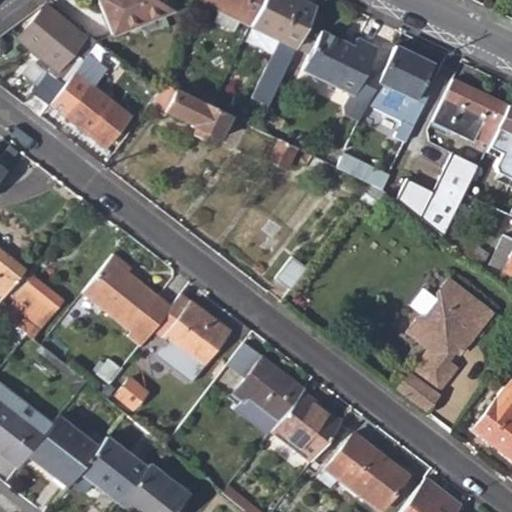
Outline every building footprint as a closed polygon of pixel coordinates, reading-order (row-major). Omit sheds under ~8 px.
[(96,0),(111,35),(172,10),(168,0),(96,0)] [(248,25),(259,0),(204,0),(203,3),(218,10),(213,22),(233,32),(238,20),(248,25)] [(295,3),(295,0),(259,0),(248,25),(282,42),(254,97),(258,99),(267,104),(310,11),(295,3)] [(295,0),(295,3),(310,11),(312,7),(296,0),(295,0)] [(86,34),(83,37),(43,5),(17,38),(56,70),(58,68),(69,77),(95,41),(86,34)] [(351,46),(340,41),(319,31),(301,70),(348,92),(338,113),(357,122),(365,104),(376,81),(378,77),(364,70),(375,48),(355,39),(354,40),(351,46)] [(340,41),(351,46),(354,40),(343,35),(340,41)] [(421,84),(431,63),(393,44),(378,77),(376,81),(365,104),(401,121),(394,136),(404,141),(429,88),(421,84)] [(51,76),(63,85),(69,77),(58,68),(56,70),(51,76)] [(47,105),(63,85),(51,76),(45,71),(30,92),(47,105)] [(117,107),(128,115),(134,107),(132,105),(148,84),(136,74),(120,96),(123,99),(117,107)] [(120,96),(94,76),(88,84),(64,116),(103,146),(128,115),(117,107),(123,99),(120,96)] [(486,144),(505,105),(451,79),(430,122),(470,141),(473,136),(486,144)] [(210,106),(166,84),(163,83),(158,91),(147,105),(164,114),(166,112),(192,125),(191,126),(198,129),(208,134),(217,139),(229,115),(210,106)] [(147,105),(158,91),(148,84),(132,105),(134,107),(142,113),(147,105)] [(252,113),(261,117),(267,104),(258,99),(252,113)] [(511,108),(505,105),(486,144),(485,145),(501,152),(503,148),(511,151),(511,108)] [(195,136),(205,140),(208,134),(198,129),(195,136)] [(284,168),(295,147),(278,139),(267,160),(284,168)] [(476,164),(450,152),(431,191),(405,179),(395,200),(442,237),(448,224),(476,164)] [(381,189),(386,177),(340,156),(335,167),(369,183),(381,189)] [(511,204),(510,208),(511,209),(511,232),(505,229),(489,264),(511,274),(511,204)] [(481,268),(487,255),(448,224),(442,237),(445,239),(472,261),(481,268)] [(0,295),(3,298),(25,269),(0,249),(0,295)] [(122,268),(125,263),(112,254),(81,294),(129,332),(125,336),(138,347),(152,328),(170,306),(122,268)] [(289,290),(305,268),(290,256),(274,278),(289,290)] [(31,338),(61,300),(33,276),(16,298),(17,299),(10,308),(0,301),(0,300),(0,313),(14,324),(26,334),(31,338)] [(440,301),(427,318),(418,320),(408,333),(430,351),(420,363),(414,372),(437,391),(456,367),(449,360),(463,342),(467,345),(469,342),(491,314),(448,280),(440,291),(440,301)] [(189,383),(229,331),(180,293),(170,306),(152,328),(164,338),(152,354),(189,383)] [(0,331),(1,332),(6,324),(11,328),(14,324),(0,313),(0,331)] [(109,355),(123,366),(138,347),(125,336),(109,355)] [(300,392),(302,389),(243,343),(226,365),(243,378),(231,394),(240,400),(233,408),(266,434),(269,431),(300,392)] [(439,395),(408,370),(395,385),(426,410),(439,395)] [(131,409),(145,391),(129,378),(118,391),(109,384),(101,394),(108,400),(113,394),(131,409)] [(511,383),(508,380),(471,429),(511,460),(511,383)] [(25,456),(51,424),(0,383),(0,450),(6,455),(3,458),(16,468),(25,456)] [(309,462),(340,422),(300,392),(269,431),(309,462)] [(76,472),(96,447),(57,416),(51,424),(25,456),(65,486),(76,472)] [(379,511),(407,475),(352,433),(324,469),(317,478),(329,487),(336,478),(379,511)] [(116,503),(144,467),(105,436),(96,447),(76,472),(116,503)] [(172,511),(187,494),(147,463),(144,467),(116,503),(127,511),(172,511)] [(454,511),(459,506),(424,478),(398,511),(454,511)] [(261,511),(251,503),(244,511),(245,511),(261,511)]
